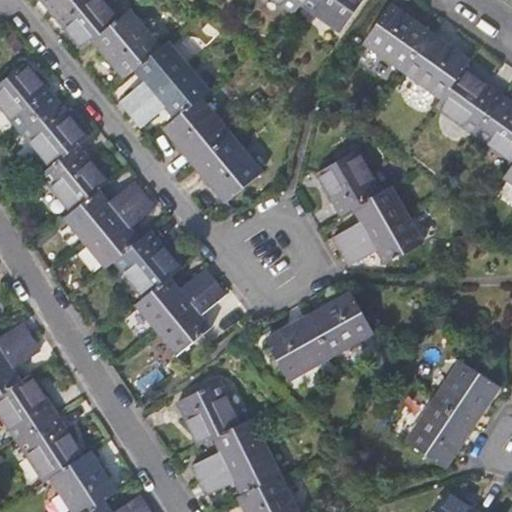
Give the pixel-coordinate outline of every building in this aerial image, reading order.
[(97,32),(121,12),(111,0),(60,0),(56,3),(87,41),(97,32)] [(311,0),(344,23),(360,0),(311,0)] [(409,63),(434,27),(396,0),(395,0),(370,35),(409,63)] [(139,61),(163,41),(132,3),(121,12),(97,32),(128,70),(139,61)] [(448,91),(467,62),(473,54),(434,27),(409,63),(448,91)] [(136,106),(191,59),(172,35),(163,41),(139,61),(149,72),(125,93),(136,106)] [(0,91),(24,122),(59,93),(29,57),(0,80),(0,91)] [(180,111),(203,92),(212,84),(191,59),(136,106),(147,118),(170,98),(180,111)] [(480,127),(506,91),(467,62),(448,91),(441,100),(480,127)] [(480,127),(511,150),(511,95),(506,91),(480,127)] [(200,158),(234,130),(203,92),(180,111),(170,120),(200,158)] [(24,122),(53,159),(80,138),(89,130),(59,93),(24,122)] [(263,166),(234,130),(200,158),(230,194),(263,166)] [(45,166),(76,205),(102,183),(110,176),(80,138),(53,159),(45,166)] [(357,203),(383,188),(360,146),(323,166),(345,209),(357,203)] [(70,210),(90,235),(145,189),(134,177),(111,195),(102,183),(76,205),(70,210)] [(351,243),(408,211),(393,183),(383,188),(357,203),(364,217),(343,228),(351,243)] [(119,253),(142,234),(133,221),(155,202),(145,189),(90,235),(110,260),(119,253)] [(423,238),(408,211),(351,243),(359,258),(381,245),(389,257),(423,238)] [(149,291),(173,271),(183,262),(154,224),(142,234),(119,253),(149,291)] [(161,323),(217,278),(206,264),(183,283),(173,271),(149,291),(141,298),(161,323)] [(226,290),(217,278),(161,323),(181,347),(213,321),(204,309),(226,290)] [(354,289),(312,312),(334,350),(375,326),(354,289)] [(291,373),(334,350),(312,312),(270,335),(291,373)] [(0,352),(34,330),(25,315),(0,332),(0,352)] [(0,390),(25,374),(16,360),(43,343),(34,330),(0,352),(0,390)] [(464,355),(437,396),(474,421),(501,380),(464,355)] [(0,395),(24,433),(62,408),(36,367),(25,374),(0,390),(0,395)] [(219,430),(244,417),(223,375),(182,394),(204,437),(219,430)] [(448,461),(474,421),(437,396),(411,436),(448,461)] [(57,470),(88,449),(62,408),(24,433),(51,474),(57,470)] [(204,473),(269,440),(256,411),(244,417),(219,430),(225,443),(197,457),(204,473)] [(248,488),(284,471),(269,440),(204,473),(212,488),(240,474),(248,488)] [(83,509),(108,493),(121,485),(94,445),(88,449),(57,470),(83,509)] [(303,511),(284,471),(248,488),(243,490),(254,511),(303,511)] [(485,511),(449,488),(432,511),(485,511)] [(139,511),(152,504),(142,489),(117,506),(108,493),(83,509),(78,511),(139,511)]
